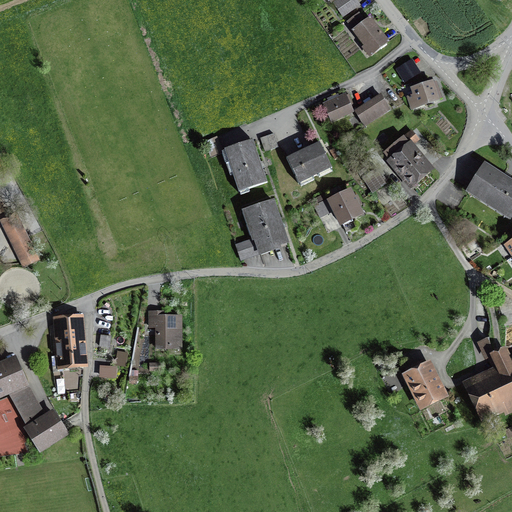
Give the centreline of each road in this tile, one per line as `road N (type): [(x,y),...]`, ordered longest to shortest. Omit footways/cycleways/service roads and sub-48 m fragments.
road 1 (residential): [(481,112),(430,194),(301,272),(195,272),(89,299)]
road 2 (residential): [(89,299),(85,417),(108,511)]
road 3 (residential): [(227,139),(378,70),(415,40)]
